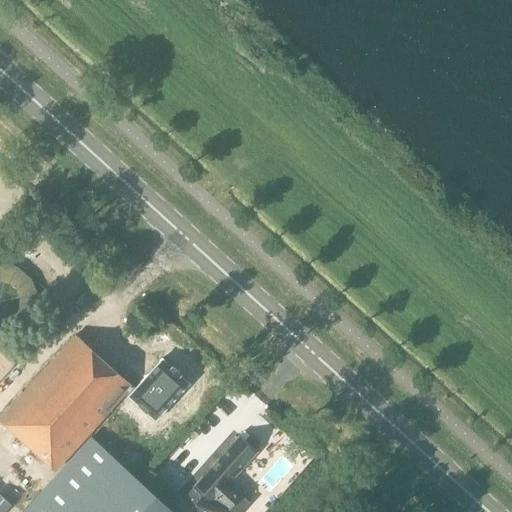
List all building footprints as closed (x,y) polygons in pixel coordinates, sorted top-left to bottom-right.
[(125,394),(130,389),(72,337),(0,415),(0,425),(54,474),(125,394)] [(130,389),(125,394),(155,420),(187,384),(188,385),(189,383),(187,382),(179,375),(180,374),(172,366),(171,367),(163,360),(162,358),(160,360),(147,375),(147,374),(146,376),(146,377),(143,380),(143,379),(142,381),(135,389),(132,386),(130,389)] [(194,486),(182,499),(196,511),(201,511),(203,509),(206,511),(241,511),(250,502),(242,495),(228,483),(258,450),(240,434),(210,468),(205,462),(198,469),(204,474),(194,486)] [(23,511),(174,511),(92,436),(57,475),(23,511)] [(0,511),(2,511),(10,505),(0,495),(0,511)]
